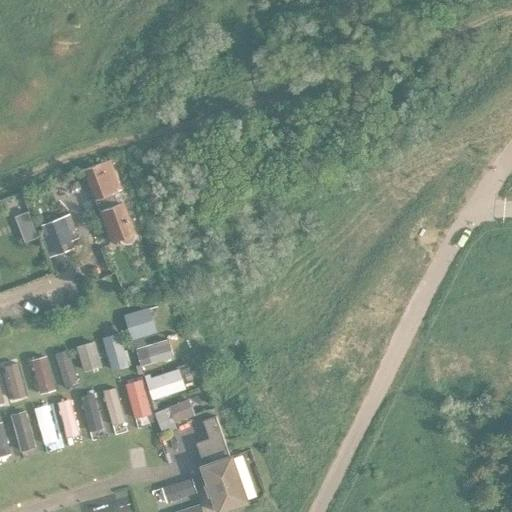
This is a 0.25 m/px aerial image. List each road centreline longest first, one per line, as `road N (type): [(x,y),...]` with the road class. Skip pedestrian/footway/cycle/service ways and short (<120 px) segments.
road 1 (unclassified): [(320,511),(473,211),(511,158)]
road 2 (unclassified): [(20,511),(189,465)]
